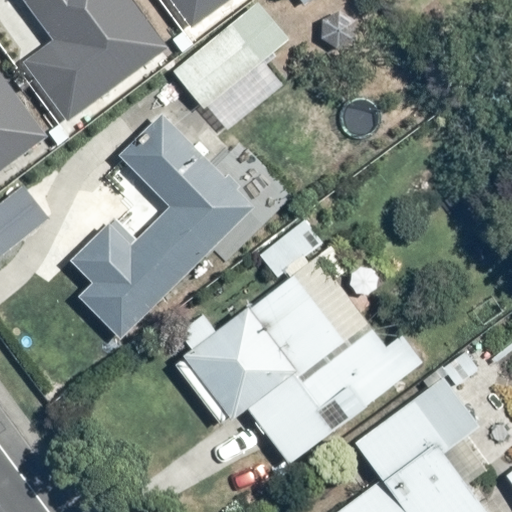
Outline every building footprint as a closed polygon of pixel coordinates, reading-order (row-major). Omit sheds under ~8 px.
[(170,51),(132,0),(25,0),(54,38),(22,62),(69,126),(170,51)] [(166,0),(193,36),(241,0),(166,0)] [(294,41),(263,0),(260,0),(172,64),(221,132),(285,86),(267,61),(294,41)] [(0,172),(48,137),(0,71),(0,172)] [(257,215),(175,115),(128,153),(172,208),(135,238),(115,214),(69,251),(88,275),(73,287),(111,333),(257,215)] [(49,219),(23,185),(0,202),(0,250),(2,254),(49,219)] [(251,411),(344,341),(291,271),(215,329),(203,313),(175,333),(188,349),(176,359),(229,428),(251,411)] [(344,341),(251,411),(288,461),(407,371),(369,321),(344,341)] [(380,478),(333,511),(487,511),(442,450),(479,423),(442,373),(352,439),(380,478)]
